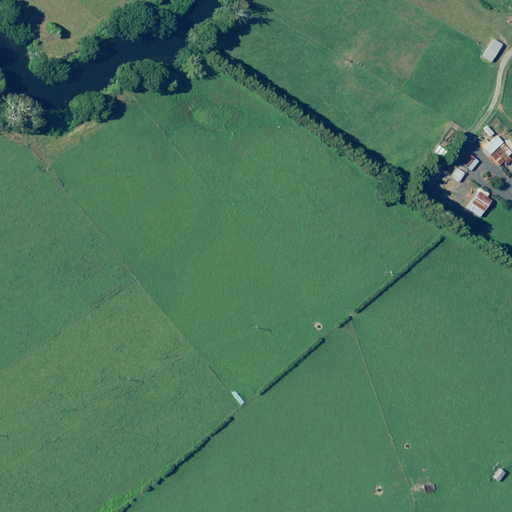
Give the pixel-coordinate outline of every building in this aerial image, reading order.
[(500,45),(491,40),(481,57),(489,62),(500,45)] [(491,134),(485,127),(482,130),(488,137),(491,134)] [(497,134),(489,141),(483,135),(475,141),(485,153),(497,166),(501,162),(504,165),(510,160),(507,156),(511,151),(511,143),(507,139),(504,142),(497,134)] [(445,151),(437,146),(432,152),(440,158),(445,151)] [(477,162),(463,151),(456,161),(469,171),(477,162)] [(436,195),(447,180),(437,172),(441,167),(436,163),(420,183),(436,195)] [(461,174),(454,169),(452,172),(458,177),(461,174)] [(491,198),(479,189),(462,213),(470,218),(473,214),(478,217),(491,198)]
